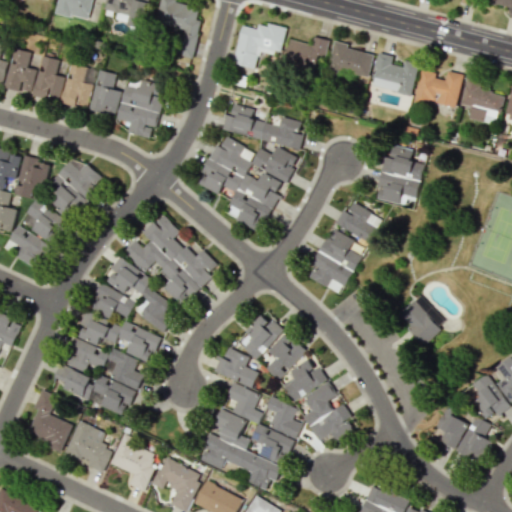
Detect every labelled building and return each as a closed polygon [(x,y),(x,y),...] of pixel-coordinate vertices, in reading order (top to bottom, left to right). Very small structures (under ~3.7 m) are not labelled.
[(87,20),(91,0),(57,0),(55,12),(87,20)] [(106,0),(104,10),(131,16),(129,24),(142,26),(148,0),(114,0),(114,1),(110,0),(106,0)] [(192,58),(201,20),(196,19),(199,8),(177,3),(177,0),(160,0),(155,22),(183,29),(178,55),(192,58)] [(511,0),(490,0),(490,3),(509,6),(507,16),(511,16),(511,0)] [(286,28),(258,22),(257,28),(241,25),(233,64),(256,68),(260,50),(280,54),(286,28)] [(289,39),(282,64),(319,74),(328,39),(315,36),(312,45),(289,39)] [(0,43),(0,83),(3,84),(8,62),(0,59),(0,51),(2,44),(0,43)] [(374,53),(334,43),(327,69),(367,79),(374,53)] [(15,48),(4,88),(19,91),(19,88),(31,91),(37,70),(27,67),(30,52),(15,48)] [(371,86),(411,95),(418,63),(404,60),(403,66),(391,64),(393,56),(378,52),(371,86)] [(42,55),(32,95),(46,99),(47,96),(58,99),(64,77),(54,74),(58,59),(42,55)] [(71,63),(60,103),(75,107),(75,104),(87,107),(93,85),(82,82),(86,67),(71,63)] [(463,74),(447,70),(445,80),(435,78),(436,72),(421,69),(414,98),(455,108),(463,74)] [(121,90),(112,89),(115,73),(97,70),(90,109),(118,114),(121,90)] [(502,94),(478,89),(480,79),(466,77),(461,104),(471,106),(469,118),(496,124),(502,94)] [(153,138),(165,85),(141,80),(140,86),(124,83),(117,119),(130,122),(128,132),(153,138)] [(305,122),(281,116),(279,125),(251,119),(254,108),(233,103),(230,115),(225,114),(222,131),(300,148),(305,122)] [(196,182),(218,194),(223,185),(235,192),(225,212),(260,231),(279,194),(276,193),(282,181),(264,172),(259,180),(245,173),(256,152),(226,137),(221,146),(216,144),(196,182)] [(424,163),(410,160),(412,148),(392,144),(389,157),(384,156),(375,198),(400,203),(401,195),(417,198),(424,163)] [(287,182),(299,157),(277,146),(273,154),(260,148),(252,164),(287,182)] [(0,230),(0,228),(12,230),(17,209),(8,207),(11,192),(4,190),(7,177),(17,179),(22,155),(0,150),(0,230)] [(103,180),(75,155),(52,180),(61,188),(48,201),(67,219),(103,180)] [(49,161),(23,156),(15,194),(41,200),(49,161)] [(21,221),(53,242),(67,221),(35,200),(21,221)] [(343,209),(335,222),(369,243),(378,229),(365,221),(371,212),(353,201),(347,211),(343,209)] [(183,306),(220,266),(202,250),(196,257),(174,237),(180,230),(162,213),(143,234),(151,240),(144,248),(136,240),(124,253),(145,272),(153,263),(171,279),(163,288),(183,306)] [(13,256),(37,269),(51,244),(16,225),(5,246),(15,252),(13,256)] [(360,254),(349,249),(354,239),(330,228),(313,265),(315,266),(309,278),(341,293),(360,254)] [(139,316),(165,333),(175,319),(164,312),(171,303),(146,286),(151,278),(118,256),(111,268),(114,270),(107,281),(124,293),(129,285),(135,289),(129,299),(135,303),(140,296),(148,302),(139,316)] [(89,308),(111,317),(113,311),(128,317),(135,299),(99,284),(89,308)] [(442,327),(413,300),(399,315),(409,325),(406,328),(425,346),(442,327)] [(0,310),(0,350),(4,342),(13,345),(22,325),(12,320),(13,317),(0,310)] [(161,336),(125,321),(122,327),(113,323),(84,311),(79,324),(83,326),(78,337),(98,346),(101,337),(115,343),(118,337),(130,343),(126,352),(150,362),(161,336)] [(237,339),(256,359),(284,331),(265,312),(237,339)] [(279,379),(305,351),(285,332),(268,350),(276,357),(266,367),(279,379)] [(64,363),(86,372),(88,366),(139,387),(145,372),(135,368),(139,359),(112,348),(109,354),(96,349),(97,346),(75,337),(64,363)] [(252,387),(258,371),(245,366),(249,356),(228,347),(224,358),(220,357),(214,372),(252,387)] [(511,358),(510,356),(495,366),(504,378),(496,383),(509,402),(511,400),(511,358)] [(290,370),(295,378),(283,386),(294,401),(327,379),(318,366),(315,368),(308,358),(290,370)] [(97,379),(60,364),(52,385),(127,415),(137,390),(99,375),(97,379)] [(473,402),(486,422),(509,407),(487,373),(472,384),(480,397),(473,402)] [(232,412),(259,423),(263,413),(254,408),(260,393),(233,381),(227,397),(236,402),(232,412)] [(318,441),(331,433),(335,440),(354,429),(347,419),(351,417),(343,404),(333,410),(328,400),(337,395),(329,381),(303,396),(312,411),(304,415),(318,441)] [(72,423),(49,414),(56,395),(41,389),(33,407),(37,409),(27,435),(62,449),(72,423)] [(297,437),(302,422),(293,419),(297,407),(270,397),(266,408),(274,411),(269,427),(297,437)] [(200,459),(222,468),(225,460),(251,471),(247,481),(272,491),(282,466),(246,451),(251,439),(240,435),(247,419),(222,409),(212,433),(211,432),(200,459)] [(436,427),(444,431),(439,441),(456,449),(468,422),(444,410),(436,427)] [(456,451),(470,457),(472,454),(480,458),(495,426),(473,415),(456,451)] [(105,430),(77,421),(66,453),(89,461),(87,466),(104,471),(112,447),(100,443),(105,430)] [(295,440),(258,423),(251,439),(264,445),(260,454),(283,465),(295,440)] [(145,491),(156,463),(151,462),(156,450),(122,436),(110,463),(133,473),(128,484),(145,491)] [(203,474),(166,456),(154,482),(176,492),(170,504),(186,511),(203,474)] [(195,503),(212,511),(237,511),(244,499),(205,481),(195,503)] [(360,511),(403,511),(409,500),(372,484),(360,511)] [(2,487),(0,490),(0,511),(37,511),(39,509),(2,487)] [(280,511),(282,510),(255,495),(245,511),(280,511)]
